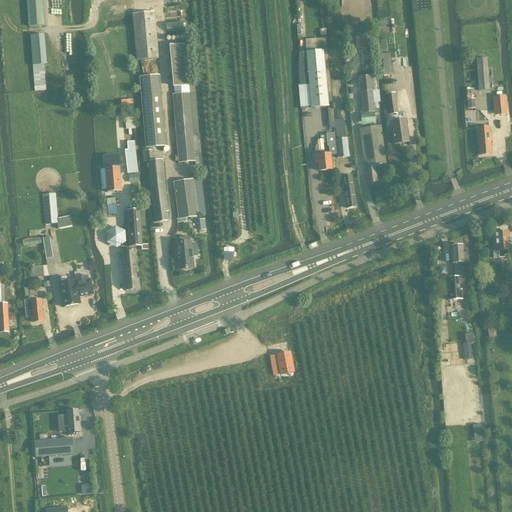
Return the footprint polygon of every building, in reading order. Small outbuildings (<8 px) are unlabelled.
[(41,0),(26,0),(29,28),(43,27),(41,0)] [(153,13),(131,15),(136,62),(158,60),(153,13)] [(367,35),(355,36),(356,49),(368,49),(367,35)] [(325,39),(315,40),(316,52),(322,103),(328,102),(331,102),(325,39)] [(184,45),(169,46),(173,87),(188,86),(184,45)] [(316,52),(300,53),(305,109),(328,107),(328,102),(322,103),(316,52)] [(390,53),(381,55),(384,74),(393,73),(390,53)] [(476,61),(478,88),(479,92),(488,92),(486,60),(476,61)] [(358,77),(360,93),(375,91),(373,76),(358,77)] [(158,78),(142,80),(148,146),(164,145),(158,78)] [(373,103),(379,103),(380,103),(378,91),(375,91),(360,93),(362,114),(360,114),(361,127),(376,126),(373,103)] [(189,95),(172,96),(178,164),(195,163),(189,95)] [(394,95),(386,96),(389,115),(397,114),(394,95)] [(474,99),(467,100),(468,109),(475,109),(474,99)] [(343,120),(334,121),(336,138),(345,138),(343,120)] [(405,121),(390,123),(393,145),(408,143),(405,121)] [(379,128),(359,131),(366,185),(378,184),(379,183),(377,173),(376,166),(378,165),(384,165),(379,128)] [(479,158),(491,157),(489,129),(489,128),(477,129),(477,131),(479,158)] [(336,154),(334,134),(326,135),(327,147),(329,147),(329,155),(336,154)] [(338,159),(348,158),(346,140),(336,141),(338,159)] [(125,151),(128,174),(138,173),(134,141),(127,142),(128,151),(125,151)] [(143,152),(142,152),(143,163),(144,163),(147,163),(154,224),(155,224),(163,223),(168,222),(162,161),(152,162),(151,151),(143,152)] [(314,156),(313,156),(314,164),(318,164),(319,172),(331,170),(329,154),(324,155),(324,151),(318,151),(314,152),(314,156)] [(118,156),(104,157),(108,194),(122,193),(118,156)] [(352,177),(343,178),(346,210),(355,209),(352,177)] [(193,180),(173,182),(173,184),(178,219),(182,219),(182,220),(182,223),(187,222),(187,219),(187,218),(197,217),(198,217),(193,180)] [(42,195),(45,225),(62,224),(61,217),(57,218),(55,194),(42,195)] [(139,211),(126,212),(128,248),(141,247),(142,250),(147,250),(148,250),(148,245),(147,245),(141,245),(139,211)] [(496,251),(493,252),(493,258),(503,257),(503,256),(509,255),(508,252),(509,252),(507,233),(494,234),(496,251)] [(175,245),(173,246),(174,252),(175,252),(177,271),(193,269),(192,257),(197,256),(196,246),(191,246),(191,243),(190,243),(189,238),(179,239),(179,244),(175,244),(175,245)] [(462,263),(463,263),(462,246),(450,247),(452,264),(453,264),(455,279),(448,280),(449,293),(448,293),(449,302),(463,300),(462,291),(460,291),(459,279),(463,278),(462,263)] [(135,252),(121,253),(124,292),(138,290),(135,252)] [(47,266),(30,268),(31,278),(48,277),(47,266)] [(61,284),(58,284),(63,308),(80,304),(78,297),(93,294),(90,281),(89,281),(88,277),(87,276),(82,277),(81,278),(82,282),(76,283),(75,281),(67,282),(67,278),(65,277),(61,278),(60,279),(61,284)] [(1,278),(0,277),(0,333),(8,334),(8,329),(15,329),(15,317),(12,317),(12,316),(8,316),(7,306),(7,305),(4,305),(3,286),(1,286),(1,278)] [(36,287),(24,288),(25,297),(28,297),(28,301),(24,302),(26,317),(32,317),(32,323),(43,322),(41,300),(34,301),(33,296),(37,296),(36,287)] [(444,358),(451,358),(449,345),(443,346),(444,358)] [(472,347),(463,348),(464,361),(474,360),(472,347)] [(288,353),(276,355),(280,376),(292,374),(288,353)] [(67,416),(60,417),(62,432),(68,432),(68,436),(73,436),(73,434),(80,433),(78,410),(66,411),(67,416)] [(34,442),(35,458),(69,455),(68,439),(34,442)]
